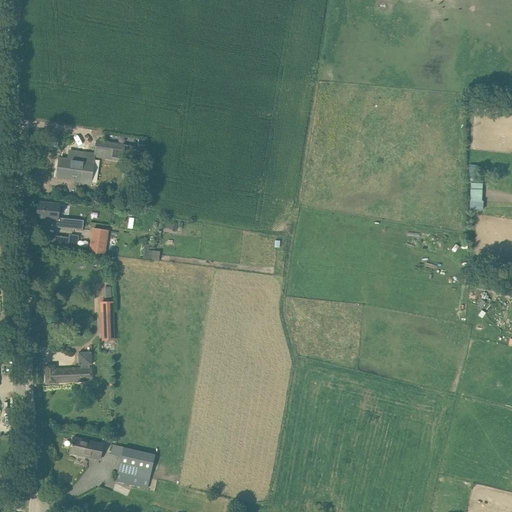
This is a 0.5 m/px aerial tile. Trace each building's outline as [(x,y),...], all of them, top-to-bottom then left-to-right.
[(134,146),(125,145),(125,144),(96,140),(94,153),(111,156),(111,160),(123,161),(123,159),(133,160),(134,146)] [(70,151),(68,160),(60,159),(57,176),(80,180),(80,183),(90,184),(94,155),(70,151)] [(54,221),(54,227),(74,229),(75,220),(58,218),(60,204),(38,202),(36,219),(54,221)] [(107,230),(91,228),(88,252),(104,254),(107,230)] [(70,238),(46,235),(45,247),(77,250),(78,236),(70,235),(70,238)] [(149,250),(148,259),(159,260),(160,252),(149,250)] [(495,325),(506,331),(511,320),(511,311),(506,308),(495,325)] [(113,312),(101,312),(102,334),(114,333),(113,312)] [(91,365),(91,352),(78,353),(79,365),(81,365),(81,368),(54,369),(54,365),(46,366),(46,383),(92,381),(91,368),(89,368),(89,365),(91,365)] [(104,444),(73,437),(69,454),(100,461),(104,444)] [(116,482),(147,489),(155,454),(113,444),(110,455),(121,458),(116,482)] [(229,511),(229,507),(228,505),(227,502),(225,500),(223,498),(220,497),(218,496),(215,495),(211,495),(209,496),(206,497),(204,499),(201,502),(199,505),(198,508),(198,511),(229,511)]
